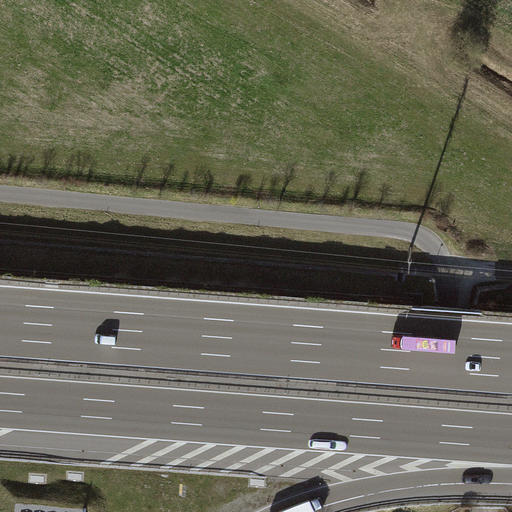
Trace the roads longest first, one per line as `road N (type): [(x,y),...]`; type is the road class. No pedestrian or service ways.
road 1 (unclassified): [(485,503),(446,269),(429,235),(0,196)]
road 2 (motorway): [(511,359),(0,321)]
road 3 (motorway): [(0,402),(511,439)]
road 4 (motorway): [(282,511),(363,487),(511,475)]
